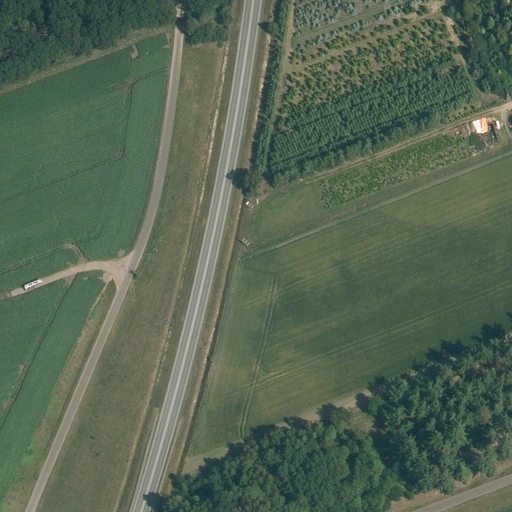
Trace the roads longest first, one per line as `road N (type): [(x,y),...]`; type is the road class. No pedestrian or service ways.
road 1 (unclassified): [(29,511),(149,217),(180,0)]
road 2 (trunk): [(140,511),(224,185),(252,0)]
